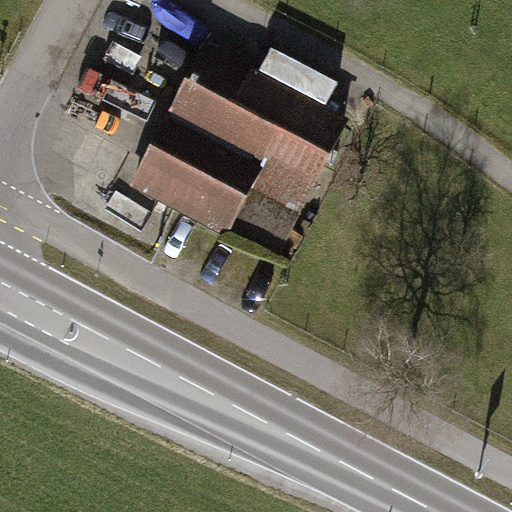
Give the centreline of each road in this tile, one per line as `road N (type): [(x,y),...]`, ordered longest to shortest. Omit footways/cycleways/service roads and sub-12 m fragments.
road 1 (primary): [(0,278),(442,511)]
road 2 (residential): [(73,0),(0,135)]
